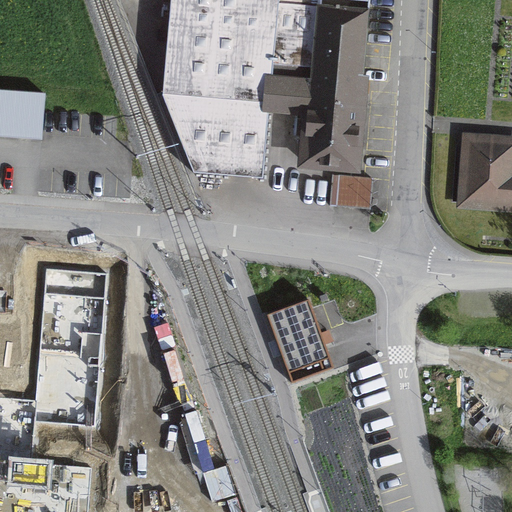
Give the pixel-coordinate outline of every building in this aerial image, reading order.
[(171,0),(163,96),(193,173),(263,179),(269,109),(308,113),(304,163),(354,167),(369,0),(171,0)] [(0,133),(42,137),(45,94),(0,90),(0,133)] [(462,203),(511,207),(511,141),(467,139),(462,203)] [(373,179),(332,175),(330,206),(370,209),(373,179)] [(108,273),(46,268),(33,422),(96,427),(108,273)] [(309,300),(267,314),(291,383),(334,368),(309,300)] [(88,511),(92,467),(0,459),(0,511),(88,511)]
